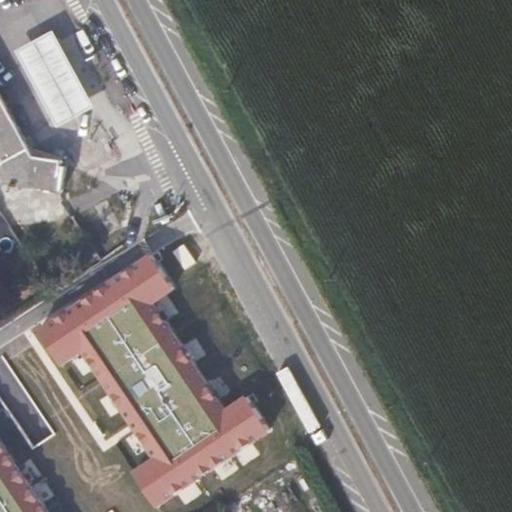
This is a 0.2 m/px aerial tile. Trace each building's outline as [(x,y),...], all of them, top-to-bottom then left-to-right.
[(83,166),(116,148),(54,33),(22,50),(83,166)] [(29,149),(31,147),(0,89),(0,168),(7,181),(63,188),(66,164),(61,163),(61,158),(30,153),(29,149)] [(0,406),(0,466),(71,418),(44,377),(0,406)] [(73,452),(65,440),(44,454),(52,466),(0,501),(0,511),(168,511),(199,492),(187,474),(198,467),(164,415),(153,423),(141,406),(73,452)] [(65,440),(62,437),(41,451),(44,454),(65,440)]
